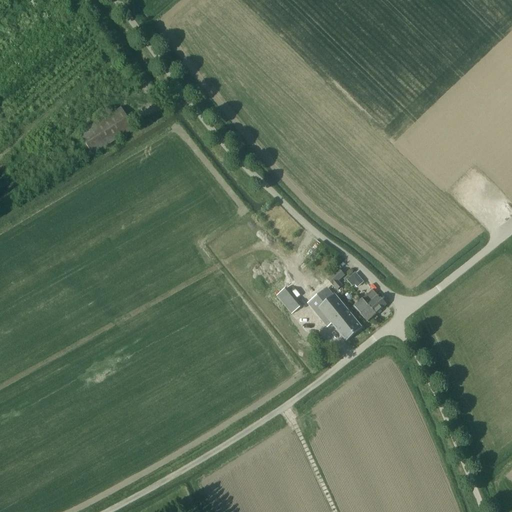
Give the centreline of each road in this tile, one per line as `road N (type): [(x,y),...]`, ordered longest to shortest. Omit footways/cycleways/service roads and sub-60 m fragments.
road 1 (unclassified): [(405,312),(232,154),(116,0)]
road 2 (unclassified): [(106,511),(284,406),(393,323)]
road 3 (unclassified): [(483,511),(428,377),(393,323)]
road 4 (unclassified): [(405,312),(511,228)]
